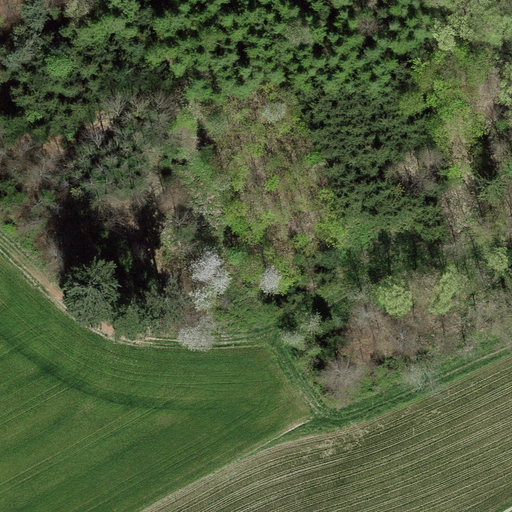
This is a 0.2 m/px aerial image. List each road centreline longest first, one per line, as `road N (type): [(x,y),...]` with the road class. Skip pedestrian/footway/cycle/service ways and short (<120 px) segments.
road 1 (track): [(0,239),(121,336),(160,343),(257,338),(386,277),(511,245)]
road 2 (track): [(257,338),(311,399),(342,412),(511,340)]
